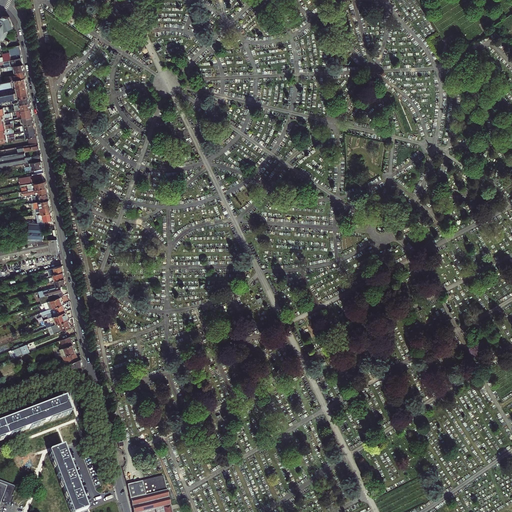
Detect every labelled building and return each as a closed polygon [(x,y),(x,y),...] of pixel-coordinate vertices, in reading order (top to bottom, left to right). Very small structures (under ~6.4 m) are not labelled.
[(4,17),(3,17),(2,16),(0,20),(0,41),(1,40),(5,32),(8,31),(14,27),(9,17),(8,17),(7,16),(6,16),(5,16),(4,16),(4,17)] [(5,32),(1,40),(4,42),(9,32),(8,31),(5,32)] [(10,55),(21,54),(20,50),(19,45),(9,47),(10,51),(10,55)] [(10,51),(2,53),(2,56),(3,61),(10,60),(11,59),(10,55),(10,51)] [(23,64),(21,57),(11,59),(10,60),(3,61),(3,63),(4,67),(23,64)] [(14,69),(14,72),(24,70),(23,67),(23,64),(4,67),(4,71),(14,69)] [(12,80),(25,77),(25,74),(24,70),(14,72),(15,77),(7,79),(7,81),(12,80)] [(26,84),(16,86),(17,89),(14,90),(14,92),(28,90),(27,88),(26,84)] [(15,98),(29,96),(28,94),(28,90),(14,92),(15,98)] [(30,99),(29,96),(15,98),(12,99),(12,100),(13,100),(14,105),(19,104),(30,102),(30,99)] [(12,105),(8,106),(9,111),(15,110),(20,109),(20,110),(31,108),(31,107),(31,104),(30,102),(19,104),(14,105),(12,105)] [(20,110),(16,111),(17,117),(22,116),(22,118),(33,116),(32,113),(32,110),(31,109),(31,108),(20,110)] [(0,113),(0,121),(4,121),(4,120),(3,117),(6,116),(11,115),(10,112),(4,113),(0,113)] [(33,116),(22,118),(19,119),(20,125),(34,123),(34,121),(33,116)] [(4,121),(0,121),(0,129),(11,127),(12,127),(13,127),(12,123),(10,124),(8,124),(7,121),(4,122),(4,121)] [(15,126),(13,127),(12,127),(13,131),(14,131),(15,132),(25,130),(35,128),(35,127),(34,123),(20,125),(16,126),(15,126)] [(9,133),(13,132),(15,132),(14,131),(13,131),(12,127),(11,127),(0,129),(0,135),(7,134),(9,133)] [(25,132),(15,134),(15,135),(14,135),(15,139),(28,137),(37,135),(36,133),(35,130),(25,132)] [(0,137),(1,142),(15,139),(14,135),(15,135),(15,134),(14,134),(9,135),(7,135),(0,137)] [(37,135),(28,137),(29,145),(38,143),(37,139),(37,135)] [(29,145),(0,149),(0,167),(15,165),(22,163),(24,163),(41,160),(41,157),(40,154),(26,156),(25,152),(39,149),(39,148),(38,143),(29,145)] [(43,167),(41,160),(24,163),(25,170),(34,169),(34,174),(44,172),(43,167)] [(42,174),(20,178),(21,182),(19,183),(20,184),(32,182),(43,180),(42,177),(42,174)] [(45,180),(27,184),(29,190),(47,187),(46,184),(45,180)] [(47,190),(47,187),(29,190),(27,191),(22,192),(21,192),(22,198),(31,196),(48,193),(47,190)] [(49,197),(48,193),(31,196),(32,202),(49,199),(49,197)] [(32,202),(29,203),(30,209),(32,209),(35,208),(50,205),(50,203),(49,199),(32,202)] [(36,214),(51,211),(51,208),(50,205),(35,208),(36,214)] [(44,223),(54,224),(53,220),(51,211),(36,214),(38,223),(44,223)] [(29,239),(29,241),(43,240),(44,233),(44,223),(38,223),(30,222),(29,237),(29,239)] [(0,264),(60,252),(58,246),(57,239),(43,240),(29,241),(0,244),(0,264)] [(54,268),(55,274),(63,271),(63,269),(62,266),(54,268)] [(64,275),(63,271),(55,274),(53,274),(50,275),(48,276),(41,278),(39,278),(40,280),(45,279),(46,283),(50,282),(55,280),(65,278),(64,275)] [(46,283),(40,285),(41,288),(49,286),(50,288),(56,287),(61,285),(66,284),(65,281),(65,278),(55,280),(50,282),(46,283)] [(50,288),(38,292),(39,298),(40,297),(41,298),(40,298),(42,304),(43,303),(52,300),(50,296),(50,294),(54,293),(55,294),(54,295),(54,294),(53,294),(55,299),(61,296),(64,295),(63,292),(62,292),(61,291),(63,291),(62,289),(61,285),(56,287),(50,288)] [(63,300),(61,296),(55,299),(52,300),(43,303),(46,310),(51,308),(64,303),(63,300)] [(65,308),(64,303),(51,308),(46,310),(42,312),(43,315),(53,312),(54,315),(66,311),(65,308)] [(68,315),(66,311),(54,315),(52,316),(46,319),(48,323),(46,323),(47,327),(48,326),(57,323),(59,322),(68,319),(69,319),(68,315)] [(70,323),(68,319),(59,322),(62,330),(71,326),(70,323)] [(57,323),(48,326),(51,334),(62,330),(59,322),(57,323)] [(61,339),(63,347),(73,344),(70,336),(61,339)] [(13,351),(15,357),(23,354),(29,351),(28,348),(27,344),(21,346),(21,348),(13,351)] [(66,364),(70,363),(78,360),(74,348),(73,344),(63,347),(60,348),(66,364)] [(82,363),(81,359),(78,360),(70,363),(66,364),(68,369),(64,370),(65,373),(82,366),(82,363)] [(0,438),(68,413),(63,400),(58,402),(40,409),(15,419),(0,424),(0,438)] [(63,449),(62,447),(49,452),(71,511),(79,511),(86,510),(81,497),(73,476),(66,455),(63,449)] [(162,477),(140,482),(143,496),(165,491),(162,477)] [(0,496),(1,497),(4,498),(2,500),(11,504),(11,501),(13,498),(11,497),(15,488),(0,481),(0,496)] [(170,511),(165,491),(143,496),(140,482),(125,486),(131,511),(145,511),(154,510),(162,508),(162,511),(170,511)]
